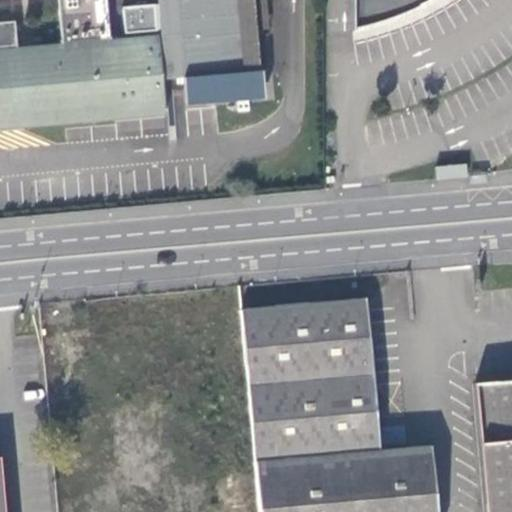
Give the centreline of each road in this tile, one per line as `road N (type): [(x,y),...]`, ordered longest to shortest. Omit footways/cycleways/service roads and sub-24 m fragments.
road 1 (secondary): [(0,282),(511,235)]
road 2 (secondary): [(511,202),(0,246)]
